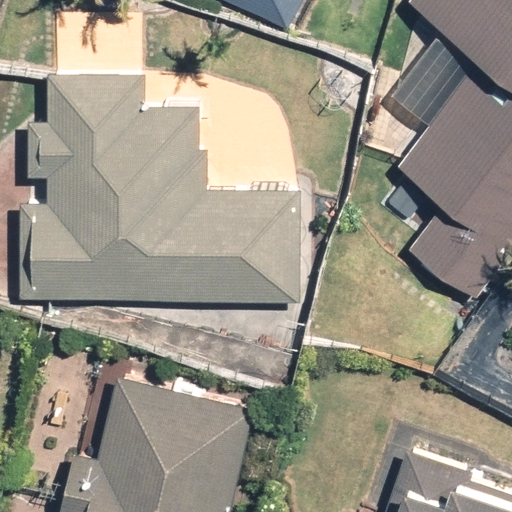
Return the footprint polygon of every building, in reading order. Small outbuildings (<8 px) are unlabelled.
[(242,0),(295,25),(307,0),(242,0)] [(403,83),(439,109),(407,155),(457,189),(416,248),(485,295),(511,257),(511,0),(435,0),(495,41),(483,58),(440,29),(403,83)] [(146,16),(58,13),(55,106),(43,106),(41,151),(61,151),(60,184),(28,184),(25,283),(310,292),(314,180),(220,176),(221,144),(210,144),(212,97),(157,95),(158,60),(145,59),(146,16)] [(90,444),(76,511),(237,511),(261,395),(125,368),(108,448),(90,444)] [(511,511),(511,465),(407,434),(383,511),(511,511)]
